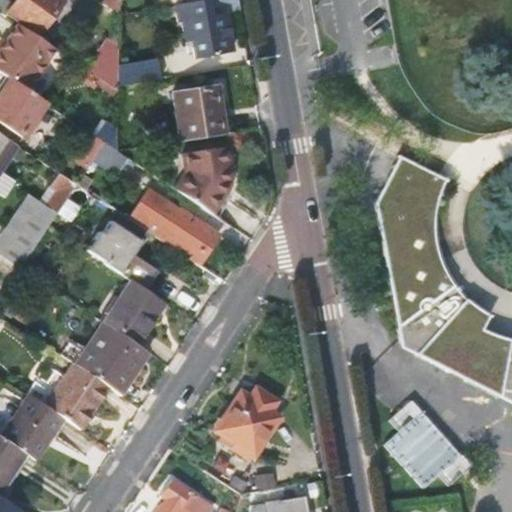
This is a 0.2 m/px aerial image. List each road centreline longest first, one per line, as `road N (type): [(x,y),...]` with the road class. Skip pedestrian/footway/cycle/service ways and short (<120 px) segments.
road 1 (residential): [(101,511),(268,260),(307,230)]
road 2 (unclassified): [(307,230),(356,511)]
road 3 (unclassified): [(264,0),(307,230)]
